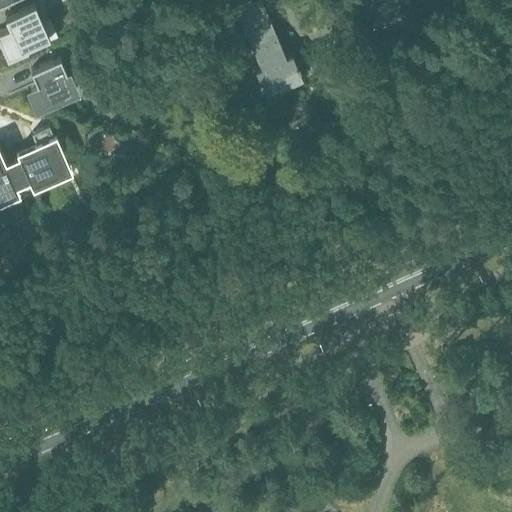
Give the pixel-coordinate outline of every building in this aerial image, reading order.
[(271,20),(270,20),(261,0),(254,0),(236,9),(246,31),(246,30),(261,66),(256,68),(267,92),(302,76),(291,52),(286,55),(271,20)] [(26,44),(30,43),(49,35),(34,1),(5,14),(10,25),(0,29),(0,40),(7,57),(28,48),(26,44)] [(31,90),(38,106),(75,90),(60,55),(31,68),(39,86),(31,90)] [(19,154),(32,183),(68,167),(49,123),(31,131),(38,146),(19,154)] [(205,136),(203,137),(199,138),(190,154),(195,157),(219,171),(205,136)] [(32,183),(19,154),(0,162),(0,196),(16,190),(14,185),(26,180),(29,185),(32,183)] [(163,248),(154,248),(153,260),(162,261),(163,248)] [(76,298),(69,288),(62,293),(68,303),(76,298)] [(44,321),(39,310),(31,314),(36,325),(44,321)]
